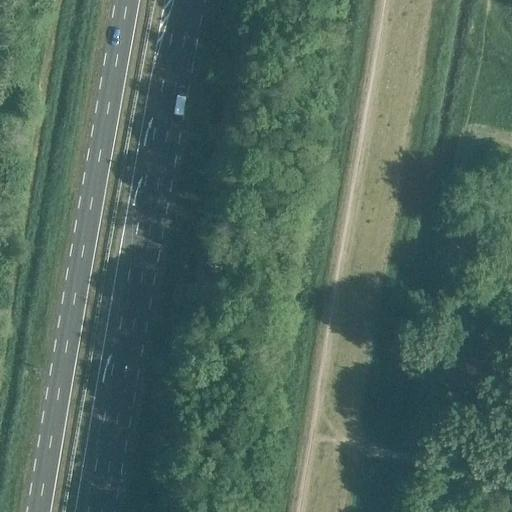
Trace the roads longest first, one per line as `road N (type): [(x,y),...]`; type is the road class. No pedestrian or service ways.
road 1 (trunk): [(126,0),(37,511)]
road 2 (trunk): [(104,511),(191,0)]
